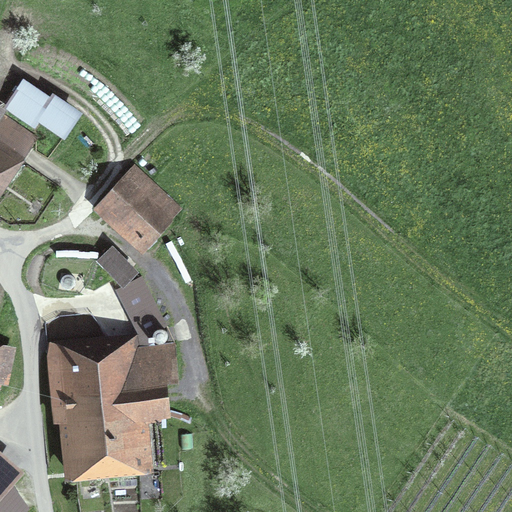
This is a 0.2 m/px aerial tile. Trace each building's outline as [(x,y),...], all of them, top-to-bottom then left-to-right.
[(39,115),(65,136),(79,118),(53,98),(50,101),(27,83),(16,97),(39,115)] [(102,203),(105,206),(98,213),(109,223),(116,216),(143,240),(176,205),(136,167),(102,203)] [(132,271),(109,248),(99,258),(121,281),(132,271)] [(154,383),(135,385),(131,347),(53,354),(58,402),(66,401),(71,461),(141,455),(138,419),(164,416),(164,411),(167,411),(164,378),(180,377),(176,343),(151,346),(154,383)] [(0,479),(10,468),(0,459),(0,479)]
